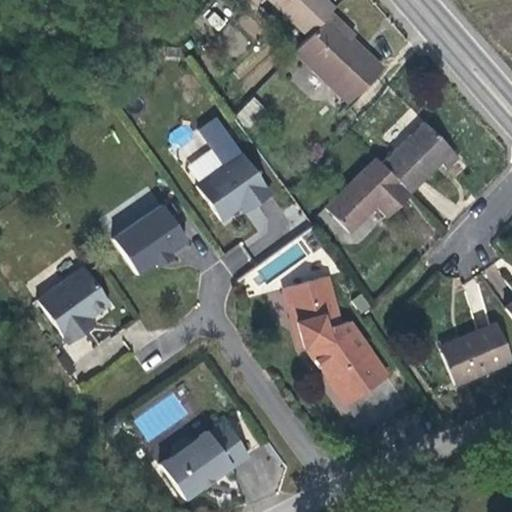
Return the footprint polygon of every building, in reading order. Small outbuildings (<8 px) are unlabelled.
[(273,0),(272,2),(315,44),(338,20),(341,16),(325,0),(273,0)] [(338,20),(315,44),(303,57),(359,111),(387,80),(367,58),(370,55),(359,45),(361,43),(338,20)] [(391,76),(370,55),(367,58),(387,80),(391,76)] [(255,97),(234,114),(248,130),(268,112),(255,97)] [(207,192),(204,194),(229,228),(249,214),(258,207),(263,214),(280,202),(223,124),(205,137),(232,173),(207,192)] [(175,148),(192,138),(184,125),(168,135),(175,148)] [(435,128),(391,172),(420,202),(451,170),(457,175),(469,163),(435,128)] [(194,175),(207,192),(232,173),(219,156),(194,175)] [(420,202),(391,172),(385,167),(335,217),(358,240),(377,222),(375,218),(383,210),(397,224),(420,202)] [(263,214),(258,207),(249,214),(253,221),(258,217),(263,214)] [(195,252),(169,217),(120,253),(146,288),(164,275),(177,265),(195,252)] [(239,243),(221,257),(233,272),(250,258),(239,243)] [(266,276),(301,255),(296,246),(261,267),(266,276)] [(181,270),(177,265),(164,275),(167,280),(174,275),(181,270)] [(119,314),(92,277),(46,311),(78,354),(94,342),(90,335),(119,314)] [(350,332),(334,281),(291,294),(300,325),(303,325),(311,354),(313,354),(329,374),(357,412),(397,382),(357,327),(350,332)] [(104,335),(100,328),(90,335),(94,342),(100,338),(104,335)] [(511,371),(511,343),(506,330),(474,344),(476,349),(451,360),(465,393),(511,371)] [(476,349),(474,344),(449,356),(451,360),(476,349)] [(148,442),(188,413),(172,391),(132,420),(148,442)] [(260,466),(236,430),(218,441),(217,439),(203,448),(196,446),(185,453),(183,464),(170,472),(194,508),(228,484),(242,475),(243,477),(260,466)]
